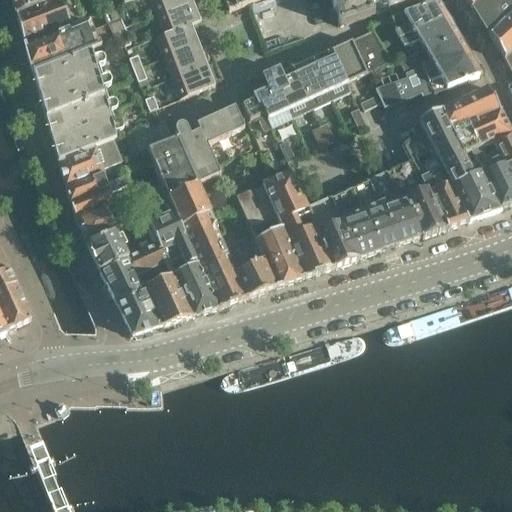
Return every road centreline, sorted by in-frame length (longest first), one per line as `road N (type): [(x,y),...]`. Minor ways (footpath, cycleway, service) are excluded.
road 1 (residential): [(511,244),(180,351),(124,360)]
road 2 (residential): [(124,360),(63,224),(0,8)]
road 3 (residential): [(339,36),(234,76),(208,0)]
road 4 (residential): [(0,232),(63,367)]
road 5 (residential): [(446,0),(511,108)]
